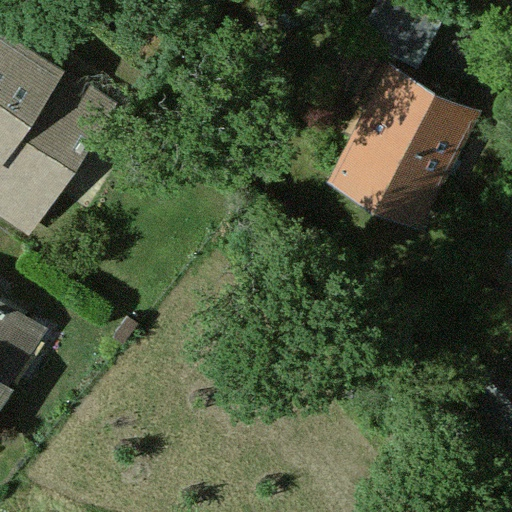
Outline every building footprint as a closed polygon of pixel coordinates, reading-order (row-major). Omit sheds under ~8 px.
[(405,0),(377,0),(359,37),(419,67),(443,19),(405,0)] [(0,87),(29,44),(0,25),(0,87)] [(29,44),(0,87),(0,213),(28,232),(115,100),(29,44)] [(483,110),(391,63),(330,179),(420,227),(483,110)] [(0,401),(50,326),(0,293),(0,401)] [(511,478),(511,399),(484,370),(435,419),(503,488),(511,478)]
